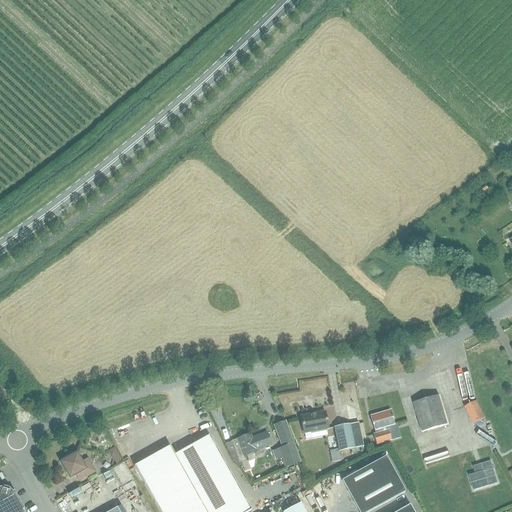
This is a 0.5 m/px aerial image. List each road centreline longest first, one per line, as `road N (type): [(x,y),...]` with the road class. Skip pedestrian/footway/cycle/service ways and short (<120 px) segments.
road 1 (residential): [(7,439),(145,389),(374,359),(459,334),(511,301)]
road 2 (secondary): [(0,246),(174,111),(288,0)]
